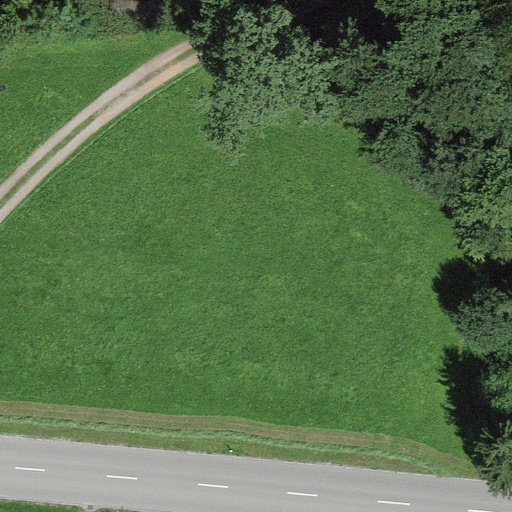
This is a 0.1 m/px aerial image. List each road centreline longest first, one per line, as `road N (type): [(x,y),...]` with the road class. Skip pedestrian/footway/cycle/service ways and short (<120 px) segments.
road 1 (tertiary): [(437,511),(0,470)]
road 2 (track): [(292,0),(129,84),(0,204)]
